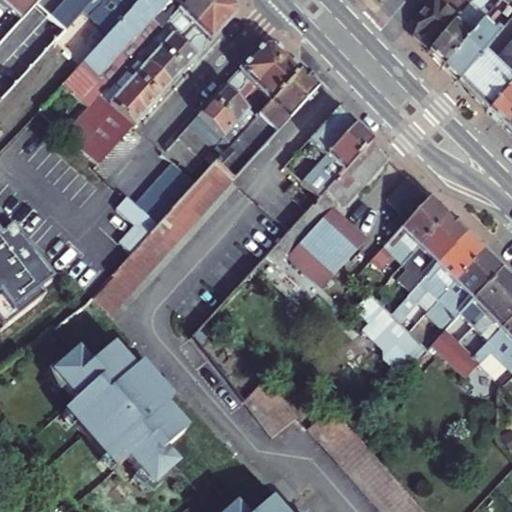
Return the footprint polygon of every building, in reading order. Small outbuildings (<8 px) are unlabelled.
[(0,0),(0,15),(11,26),(1,40),(6,44),(21,25),(31,15),(16,0),(0,0)] [(16,0),(31,15),(44,0),(16,0)] [(72,0),(47,29),(61,41),(98,0),(72,0)] [(144,0),(126,21),(102,48),(68,86),(61,95),(85,118),(96,105),(106,95),(109,91),(113,87),(123,77),(132,67),(136,62),(140,58),(157,40),(161,35),(193,0),(144,0)] [(103,0),(98,0),(77,24),(88,34),(112,8),(103,0)] [(103,0),(112,8),(126,21),(144,0),(103,0)] [(220,6),(214,0),(193,0),(177,19),(161,35),(165,39),(169,43),(179,52),(220,6)] [(410,44),(426,55),(470,2),(471,0),(438,0),(433,7),(431,6),(410,31),(410,44)] [(437,73),(479,24),(471,16),(485,0),(471,0),(470,2),(426,55),(423,59),(437,73)] [(231,16),(220,6),(179,52),(194,66),(229,27),(231,16)] [(126,21),(112,8),(88,34),(102,48),(126,21)] [(489,33),(479,24),(437,73),(454,89),(480,58),(511,19),(511,13),(508,10),(489,33)] [(2,47),(0,49),(0,110),(51,53),(21,25),(6,44),(2,47)] [(169,43),(157,57),(182,80),(194,66),(179,52),(169,43)] [(509,87),(511,83),(511,43),(491,68),(480,58),(454,89),(483,118),(509,87)] [(251,96),(280,64),(263,47),(219,96),(237,112),(251,96)] [(182,80),(157,57),(145,71),(169,93),(182,80)] [(136,71),(140,66),(136,62),(132,67),(136,71)] [(267,110),(295,79),(280,64),(251,96),(267,110)] [(145,71),(132,85),(157,107),(169,93),(145,71)] [(267,110),(214,170),(233,188),(313,96),(295,79),(267,110)] [(132,85),(119,100),(144,122),(157,107),(132,85)] [(118,91),(113,87),(110,91),(114,95),(118,91)] [(498,132),(511,115),(511,89),(509,87),(483,118),(498,132)] [(219,96),(206,111),(231,134),(244,119),(237,112),(219,96)] [(119,100),(106,115),(130,137),(144,122),(119,100)] [(96,175),(130,137),(106,115),(96,105),(85,118),(62,144),(96,175)] [(206,111),(194,125),(219,148),(231,134),(206,111)] [(511,115),(498,132),(511,147),(511,115)] [(299,191),(317,208),(369,151),(334,118),(305,150),(322,166),(299,191)] [(194,125),(180,140),(206,163),(219,148),(194,125)] [(180,140),(169,152),(195,176),(206,163),(180,140)] [(387,169),(369,151),(317,208),(264,266),(275,277),(286,266),(320,296),(362,250),(328,219),(333,215),(339,220),(387,169)] [(169,152),(162,160),(188,184),(195,176),(169,152)] [(233,188),(214,170),(193,194),(108,288),(93,305),(117,326),(238,192),(233,188)] [(160,184),(182,205),(183,204),(192,194),(170,173),(160,184)] [(150,195),(173,215),(182,205),(160,184),(150,195)] [(390,221),(414,196),(403,185),(379,210),(390,221)] [(141,205),(164,225),(173,215),(150,195),(141,205)] [(401,232),(424,206),(414,196),(390,221),(401,232)] [(132,216),(154,236),(163,226),(164,225),(141,205),(132,216)] [(424,206),(401,232),(367,270),(376,278),(387,266),(397,277),(444,225),(424,206)] [(116,253),(128,265),(133,260),(143,249),(153,238),(154,236),(132,216),(123,208),(113,219),(131,236),(116,253)] [(403,306),(461,242),(444,225),(397,277),(405,284),(394,296),(403,306)] [(0,342),(1,343),(43,311),(38,304),(53,292),(37,275),(35,277),(0,232),(0,342)] [(432,311),(478,259),(461,242),(403,306),(413,316),(424,303),(432,311)] [(465,312),(497,277),(478,259),(432,311),(440,320),(430,332),(439,341),(445,334),(465,312)] [(358,298),(376,278),(367,270),(349,290),(358,298)] [(461,328),(469,336),(511,292),(497,277),(465,312),(471,318),(461,328)] [(488,333),(494,340),(511,320),(511,292),(469,336),(477,345),(488,333)] [(439,341),(426,355),(435,363),(461,388),(474,375),(498,399),(506,391),(511,384),(511,320),(494,340),(473,360),(467,367),(453,353),(439,341)] [(451,339),(459,347),(469,336),(461,328),(451,339)] [(453,353),(459,347),(451,339),(445,334),(439,341),(453,353)] [(467,367),(473,360),(459,347),(453,353),(467,367)] [(57,424),(109,483),(121,472),(145,498),(168,478),(156,464),(179,444),(157,420),(164,414),(132,378),(125,384),(104,360),(82,379),(69,366),(46,386),(70,413),(57,424)] [(511,396),(506,391),(498,399),(511,412),(511,396)] [(291,430),(259,392),(238,416),(268,450),(291,430)] [(301,441),(363,511),(407,511),(326,421),(301,441)]
